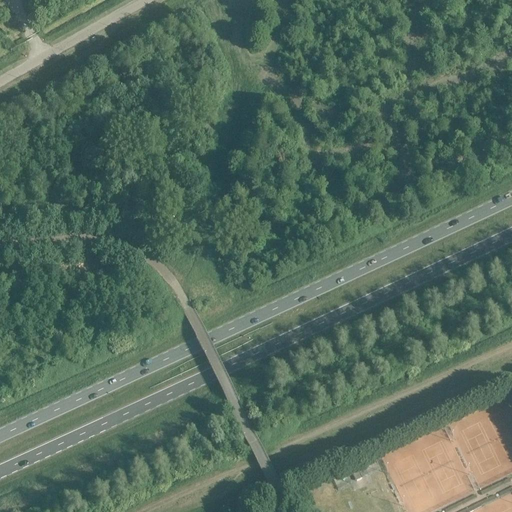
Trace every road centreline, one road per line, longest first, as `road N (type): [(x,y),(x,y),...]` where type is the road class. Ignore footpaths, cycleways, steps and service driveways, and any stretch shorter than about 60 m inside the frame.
road 1 (trunk): [(0,471),(511,233)]
road 2 (trunk): [(511,198),(0,434)]
road 3 (unclassified): [(0,80),(147,0)]
